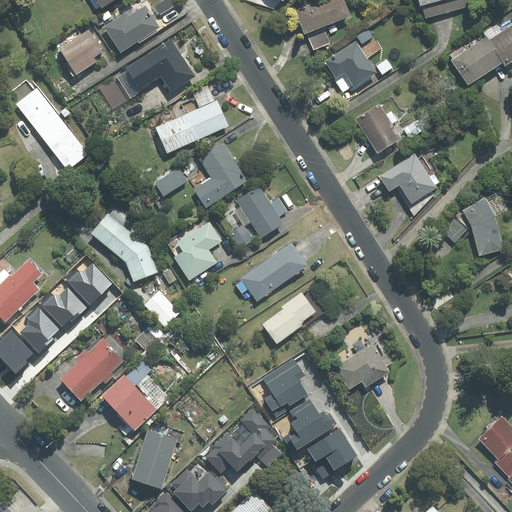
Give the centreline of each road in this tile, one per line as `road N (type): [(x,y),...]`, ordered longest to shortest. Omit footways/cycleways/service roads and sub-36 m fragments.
road 1 (residential): [(210,0),(429,340),(436,367),(427,425),(339,511)]
road 2 (unknown): [(388,256),(504,137),(511,80)]
